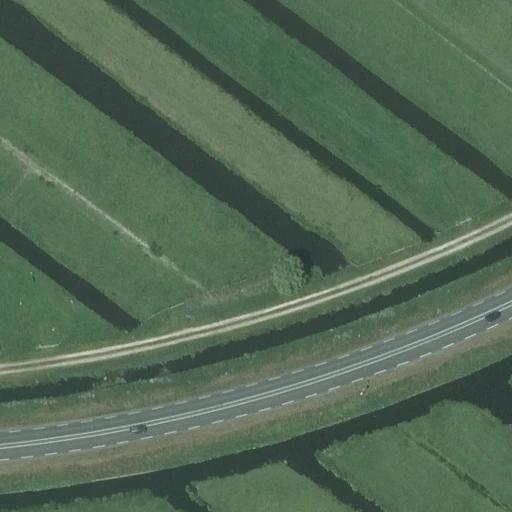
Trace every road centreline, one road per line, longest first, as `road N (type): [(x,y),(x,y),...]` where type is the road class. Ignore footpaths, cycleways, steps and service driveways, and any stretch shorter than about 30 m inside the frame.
road 1 (track): [(0,370),(263,321),(440,259),(511,223)]
road 2 (primary): [(511,304),(406,349),(206,412),(0,446)]
